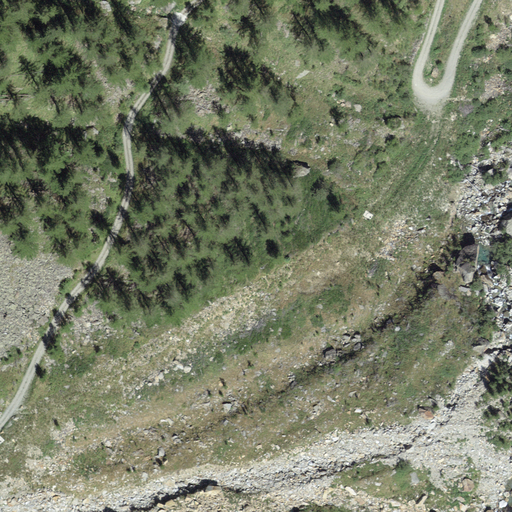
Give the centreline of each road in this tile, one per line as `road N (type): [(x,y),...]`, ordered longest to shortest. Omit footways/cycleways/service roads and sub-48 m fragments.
road 1 (track): [(203,0),(173,24),(164,64),(137,106),(131,199),(102,257),(53,319),(0,430)]
road 2 (track): [(480,0),(462,30),(442,100),(427,97),(420,82),(442,0)]
